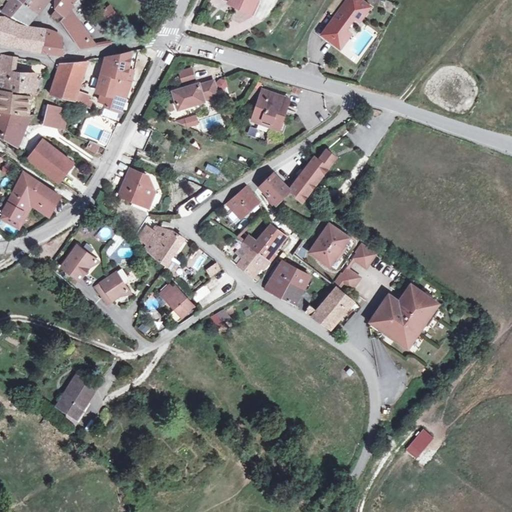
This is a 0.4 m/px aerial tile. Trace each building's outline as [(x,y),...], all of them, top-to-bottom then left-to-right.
[(29,25),(38,14),(20,0),(12,0),(9,4),(4,13),(29,25)] [(20,0),(38,14),(49,0),(20,0)] [(65,17),(62,20),(82,48),(98,46),(72,9),(75,5),(72,3),(73,0),(56,0),(56,10),(57,10),(65,17)] [(230,0),(231,1),(254,11),(258,0),(230,0)] [(360,19),(370,6),(361,0),(333,0),(327,9),(336,16),(323,33),(340,46),(350,33),(345,29),(355,15),(360,19)] [(112,7),(101,14),(114,31),(125,24),(112,7)] [(60,23),(62,20),(65,17),(57,10),(53,16),(60,23)] [(57,33),(52,31),(27,27),(8,19),(0,17),(0,42),(17,47),(37,51),(51,53),(63,55),(63,38),(57,33)] [(109,61),(106,73),(128,78),(131,66),(134,51),(110,56),(109,61)] [(1,70),(18,72),(19,58),(3,56),(1,70)] [(88,61),(61,62),(51,93),(75,99),(75,100),(86,105),(92,107),(93,100),(90,99),(91,97),(78,93),(88,61)] [(193,69),(180,73),(184,85),(196,81),(193,69)] [(18,72),(1,70),(0,74),(0,87),(17,90),(37,91),(37,85),(37,73),(18,72)] [(106,106),(121,111),(131,82),(127,81),(128,78),(106,73),(100,92),(103,93),(100,101),(107,104),(106,106)] [(201,86),(200,84),(174,93),(179,111),(206,102),(205,100),(219,95),(215,81),(201,86)] [(272,121),(270,126),(280,129),(285,112),(282,110),(286,97),(263,89),(252,120),(261,123),(263,118),(272,121)] [(0,91),(0,112),(28,115),(31,97),(16,95),(16,93),(0,91)] [(255,94),(250,91),(247,96),(252,99),(255,94)] [(84,111),(86,105),(75,100),(73,107),(84,111)] [(46,123),(61,127),(65,115),(68,107),(49,105),(47,116),(46,123)] [(28,115),(0,112),(0,135),(2,136),(18,146),(20,139),(31,116),(28,115)] [(65,115),(61,127),(66,128),(70,116),(65,115)] [(183,127),(198,123),(196,115),(181,118),(183,127)] [(261,123),(270,126),(272,121),(263,118),(261,123)] [(250,126),(247,135),(256,137),(259,128),(250,126)] [(147,127),(138,146),(145,149),(154,130),(147,127)] [(60,181),(74,163),(44,140),(30,158),(60,181)] [(91,141),(88,148),(97,152),(100,145),(91,141)] [(289,190),(290,191),(304,201),(317,184),(330,167),(337,157),(328,150),(319,159),(315,156),(302,173),(290,189),(289,190)] [(130,170),(122,186),(121,185),(117,193),(130,199),(135,198),(147,204),(152,194),(148,182),(141,178),(142,175),(130,170)] [(14,193),(28,202),(30,199),(44,208),(42,211),(50,216),(61,196),(25,173),(14,193)] [(289,190),(290,189),(275,174),(261,188),(277,204),(290,191),(289,190)] [(248,188),(229,204),(242,217),(260,202),(248,188)] [(28,202),(14,193),(4,212),(19,219),(28,202)] [(291,225),(307,236),(312,229),(311,228),(312,226),(297,217),(297,216),(290,212),(285,220),(291,225)] [(38,236),(49,230),(46,224),(35,229),(38,236)] [(253,246),(269,259),(283,241),(284,241),(288,236),(272,224),(253,246)] [(330,224),(312,251),(330,265),(336,258),(338,259),(347,247),(344,245),(349,238),(330,224)] [(146,249),(153,255),(168,265),(186,239),(175,232),(161,228),(157,233),(148,226),(140,238),(149,244),(146,249)] [(21,232),(14,227),(10,232),(17,237),(21,232)] [(107,253),(129,262),(136,246),(114,237),(107,253)] [(242,241),(244,243),(250,247),(251,245),(253,242),(248,238),(246,240),(245,239),(242,241)] [(255,277),(269,259),(253,246),(251,245),(250,247),(244,243),(236,253),(243,259),(238,264),(255,277)] [(89,266),(99,260),(78,244),(62,265),(79,279),(89,266)] [(363,245),(355,257),(368,266),(376,254),(363,245)] [(195,248),(188,266),(201,271),(208,252),(195,248)] [(267,289),(280,296),(287,281),(304,289),(311,276),(288,264),(284,262),(270,281),(267,289)] [(209,271),(213,276),(222,270),(217,264),(209,271)] [(126,276),(121,269),(116,272),(122,281),(125,279),(126,276)] [(347,270),(336,285),(337,287),(342,290),(345,286),(351,291),(359,279),(347,270)] [(129,293),(122,281),(116,272),(108,277),(94,286),(104,304),(119,295),(129,293)] [(287,281),(280,296),(296,304),(304,289),(287,281)] [(192,294),(197,302),(212,292),(206,284),(192,294)] [(425,294),(412,285),(400,302),(390,295),(371,322),(370,324),(372,339),(381,337),(383,334),(393,341),(395,338),(408,347),(425,324),(429,327),(440,309),(436,307),(439,303),(431,298),(433,296),(426,291),(425,294)] [(318,310),(311,305),(306,311),(331,329),(350,306),(357,312),(362,307),(342,290),(337,287),(318,310)] [(168,300),(183,316),(195,306),(180,289),(168,300)] [(218,326),(224,322),(217,313),(211,316),(218,326)] [(147,334),(153,328),(145,321),(139,328),(147,334)] [(83,409),(97,388),(78,375),(59,405),(77,416),(82,408),(83,409)] [(74,428),(79,421),(69,415),(64,422),(74,428)] [(426,428),(412,444),(421,452),(436,436),(426,428)]
